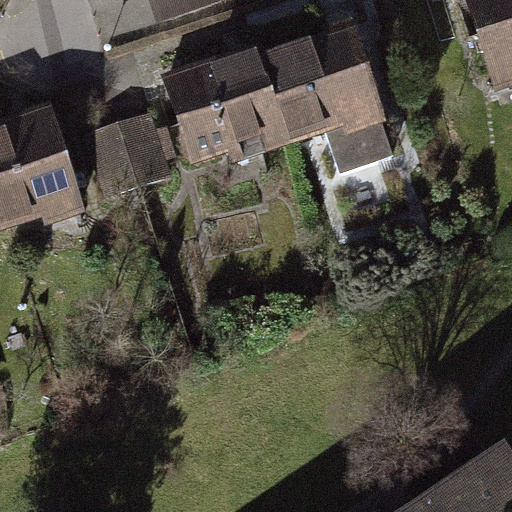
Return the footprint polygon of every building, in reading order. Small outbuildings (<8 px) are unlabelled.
[(150,0),(158,19),(209,0),(150,0)] [(511,0),(466,0),(494,80),(511,73),(511,0)] [(253,43),(162,75),(192,158),(266,132),(270,145),(320,127),(325,142),(387,121),(354,28),(312,43),(307,31),(255,49),(253,43)] [(44,98),(0,113),(0,233),(82,205),(44,98)] [(164,198),(174,133),(121,125),(111,190),(164,198)] [(511,511),(511,464),(497,442),(387,511),(511,511)]
